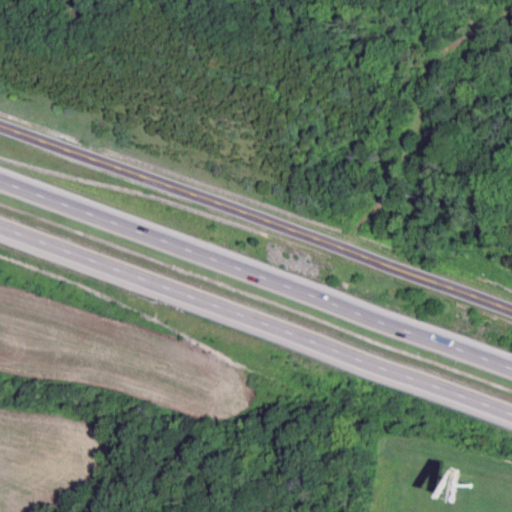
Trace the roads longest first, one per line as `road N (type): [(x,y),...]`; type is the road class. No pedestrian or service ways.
road 1 (motorway): [(511,365),(0,176)]
road 2 (motorway): [(0,226),(511,414)]
road 3 (tertiary): [(511,311),(0,123)]
